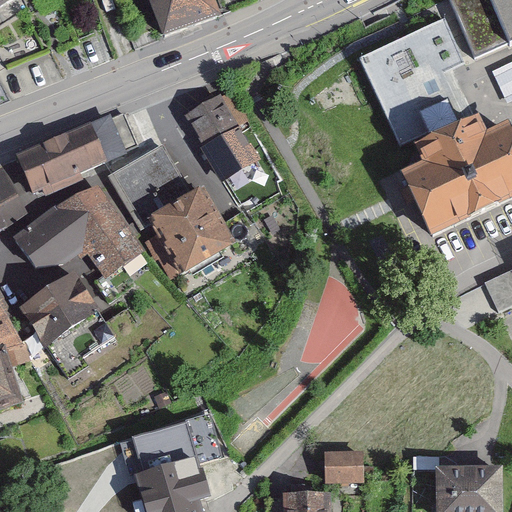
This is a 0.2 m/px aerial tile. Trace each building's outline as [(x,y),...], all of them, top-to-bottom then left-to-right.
[(0,0),(0,28),(49,7),(45,0),(0,0)] [(230,0),(163,0),(180,39),(237,16),(230,0)] [(511,0),(443,0),(433,7),(443,26),(362,67),(402,152),(423,150),(441,126),(469,104),(446,72),(511,46),(511,0)] [(255,136),(231,93),(184,119),(209,162),(255,136)] [(103,125),(17,163),(35,203),(121,165),(103,125)] [(287,194),(257,142),(212,168),(242,220),(287,194)] [(438,184),(405,198),(430,254),(511,218),(511,150),(491,159),(483,142),(429,165),(438,184)] [(228,255),(166,151),(118,180),(179,283),(228,255)] [(0,238),(35,215),(6,171),(0,174),(0,238)] [(104,187),(22,243),(49,283),(92,254),(112,284),(152,257),(104,187)] [(511,262),(491,270),(502,303),(511,299),(511,262)] [(124,340),(84,277),(25,313),(71,387),(97,372),(90,361),(124,340)] [(0,311),(0,363),(6,361),(23,351),(0,311)] [(6,361),(0,363),(0,418),(23,410),(6,361)] [(364,460),(328,460),(329,492),(365,491),(364,460)] [(190,467),(145,479),(153,511),(198,511),(197,509),(217,503),(212,482),(196,486),(190,467)] [(511,511),(510,480),(434,484),(435,511),(511,511)] [(337,511),(337,498),(286,499),(286,511),(337,511)]
